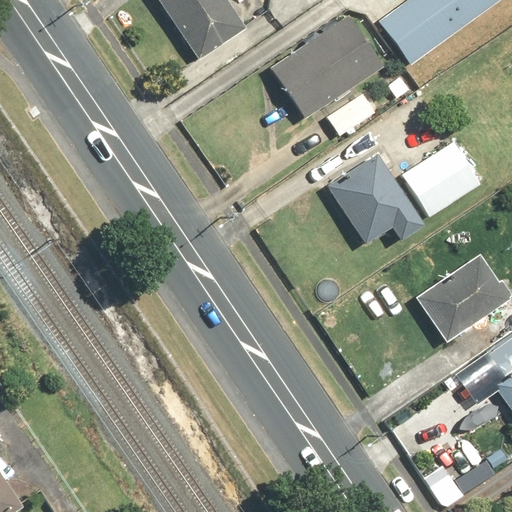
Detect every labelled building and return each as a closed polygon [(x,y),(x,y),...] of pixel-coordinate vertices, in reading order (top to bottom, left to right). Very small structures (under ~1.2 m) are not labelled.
[(238,25),(218,0),(147,0),(193,59),(238,25)] [(400,0),(369,24),(403,68),(490,0),(400,0)] [(377,65),(341,13),(268,64),(304,116),(377,65)] [(372,111),(358,91),(316,120),(330,140),(372,111)] [(444,137),(391,175),(421,218),(474,179),(444,137)] [(366,156),(316,189),(353,244),(379,226),(388,239),(412,223),(366,156)] [(500,299),(471,255),(404,298),(434,343),(500,299)] [(511,423),(511,329),(479,354),(497,377),(484,386),(511,423)] [(0,511),(17,511),(26,506),(0,466),(0,511)]
